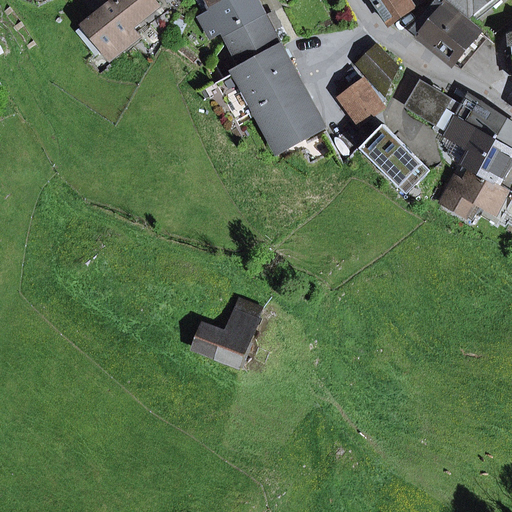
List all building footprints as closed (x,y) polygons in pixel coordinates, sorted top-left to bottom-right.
[(118,0),(78,31),(97,55),(106,48),(132,27),(159,7),(154,0),(118,0)] [(226,31),(229,36),(266,17),(257,0),(220,0),(212,5),(204,9),(208,16),(202,19),(212,38),(226,31)] [(373,0),(391,26),(416,8),(410,0),(373,0)] [(455,9),(453,7),(457,3),(453,0),(429,0),(429,1),(435,7),(414,31),(461,69),(486,38),(453,12),(455,9)] [(453,0),(457,3),(472,15),(490,0),(453,0)] [(490,0),(472,15),(478,20),(503,0),(490,0)] [(228,37),(243,69),(283,48),(266,17),(229,36),(228,37)] [(106,48),(113,57),(139,36),(132,27),(106,48)] [(379,47),(359,66),(386,96),(399,67),(379,47)] [(257,111),(279,153),(326,128),(283,48),(243,69),(217,84),(237,122),(257,111)] [(436,125),(446,108),(458,115),(462,107),(422,82),(407,107),(436,125)] [(342,101),(360,126),(385,108),(366,83),(342,101)] [(456,119),(511,150),(511,123),(469,95),(462,107),(458,115),(456,119)] [(472,169),(500,184),(511,163),(511,150),(456,119),(445,137),(471,151),(464,166),(471,170),(472,169)] [(361,149),(407,195),(431,172),(385,125),(361,149)] [(481,207),(496,215),(510,191),(500,184),(472,169),(471,170),(465,181),(457,177),(442,204),(473,221),(481,207)] [(205,325),(197,350),(239,368),(263,308),(240,299),(227,334),(205,325)]
